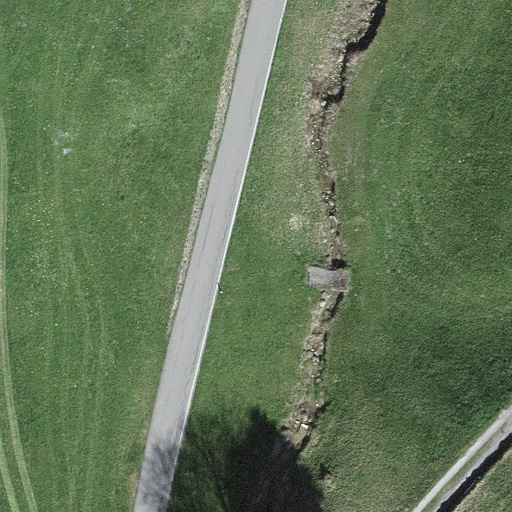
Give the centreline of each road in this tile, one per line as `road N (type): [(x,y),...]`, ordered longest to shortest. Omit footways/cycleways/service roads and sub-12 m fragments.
road 1 (unclassified): [(272,0),(238,113),(161,511)]
road 2 (track): [(511,421),(428,511)]
